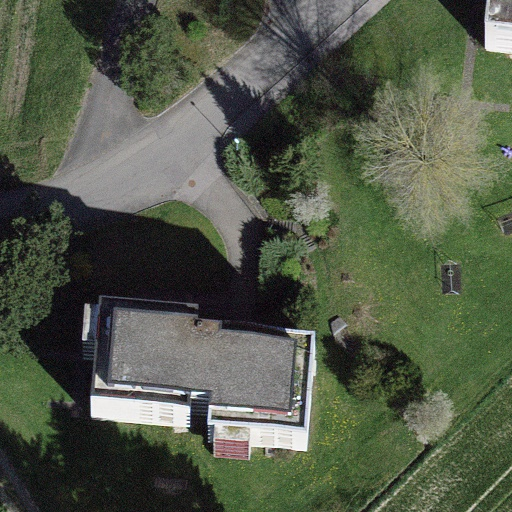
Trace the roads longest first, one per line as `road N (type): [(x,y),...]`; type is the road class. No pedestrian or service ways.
road 1 (residential): [(343,0),(118,194)]
road 2 (residential): [(118,194),(123,60),(147,0)]
road 3 (residential): [(118,194),(77,223),(0,233)]
